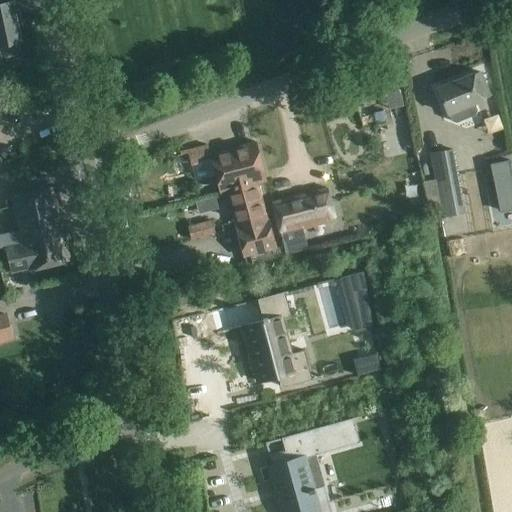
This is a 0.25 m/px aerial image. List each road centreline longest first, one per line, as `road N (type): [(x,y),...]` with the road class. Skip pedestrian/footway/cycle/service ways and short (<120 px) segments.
road 1 (unclassified): [(69,157),(499,0)]
road 2 (unclassified): [(114,406),(69,157)]
road 3 (unclassified): [(69,157),(41,0)]
road 4 (unclassified): [(0,463),(114,406)]
